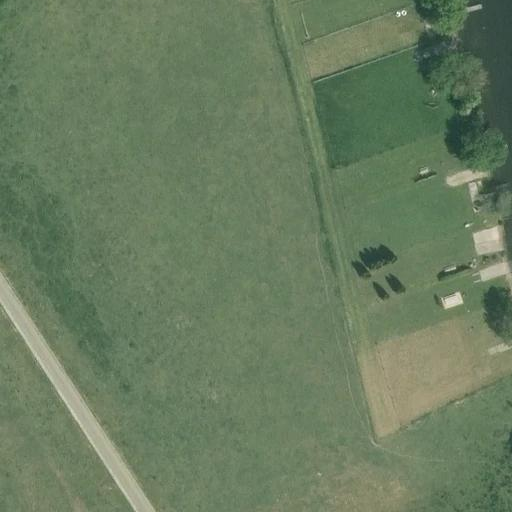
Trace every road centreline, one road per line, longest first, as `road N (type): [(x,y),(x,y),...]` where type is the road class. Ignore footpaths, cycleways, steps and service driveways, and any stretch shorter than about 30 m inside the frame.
road 1 (unknown): [(289,0),(361,329)]
road 2 (unclassified): [(150,511),(0,286)]
